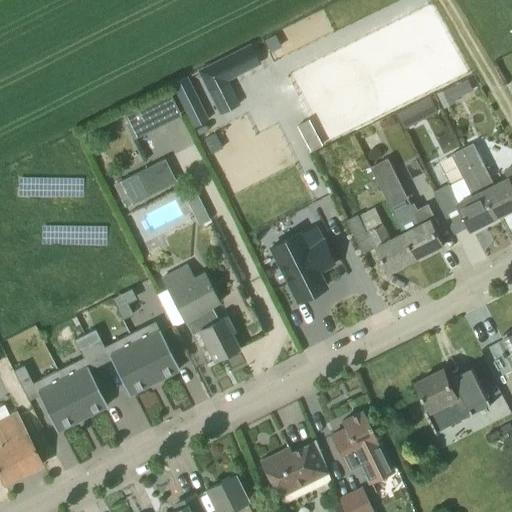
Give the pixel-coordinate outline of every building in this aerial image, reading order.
[(262,65),(252,46),(199,73),(221,116),(241,106),(229,82),(262,65)] [(438,94),(442,103),(454,97),(450,89),(449,88),(438,94)] [(181,117),(168,91),(131,110),(144,136),(181,117)] [(431,96),(397,114),(405,131),(415,126),(410,116),(417,112),(422,122),(439,113),(431,96)] [(308,120),(297,126),(310,152),(322,146),(308,120)] [(106,133),(101,123),(78,135),(83,145),(106,133)] [(474,143),(463,148),(498,218),(511,210),(511,167),(506,171),(509,178),(495,185),(474,143)] [(473,196),(459,203),(451,187),(436,195),(446,215),(460,207),(472,231),(498,218),(463,148),(452,154),(473,196)] [(407,195),(388,158),(371,167),(390,204),(407,195)] [(123,180),(134,202),(177,181),(166,159),(123,180)] [(114,184),(125,206),(134,202),(123,180),(114,184)] [(194,193),(184,198),(189,209),(200,203),(194,193)] [(394,214),(404,233),(417,259),(445,245),(438,232),(443,230),(430,205),(415,212),(412,206),(394,214)] [(417,259),(404,233),(392,239),(384,224),(368,232),(359,216),(348,222),(364,255),(378,248),(391,272),(417,259)] [(271,247),(298,301),(325,287),(317,273),(335,264),(323,240),(306,249),(298,234),(271,247)] [(204,273),(192,279),(185,265),(162,277),(191,336),(200,331),(214,361),(238,349),(231,333),(234,332),(226,317),(218,321),(211,307),(219,303),(204,273)] [(122,317),(127,327),(137,322),(132,312),(122,317)] [(511,330),(503,336),(505,339),(503,340),(511,358),(511,330)] [(154,333),(135,343),(155,382),(180,369),(164,337),(157,341),(154,333)] [(100,338),(89,344),(94,354),(105,349),(100,338)] [(112,363),(128,395),(155,382),(135,343),(116,352),(119,360),(112,363)] [(89,344),(78,349),(84,360),(94,354),(89,344)] [(491,403),(485,391),(482,385),(473,367),(454,377),(454,378),(451,380),(445,369),(418,383),(431,409),(427,411),(437,431),(438,430),(472,413),(473,412),(490,404),(491,403)] [(82,369),(62,379),(82,419),(107,406),(91,374),(85,377),(82,369)] [(27,374),(17,380),(22,390),(33,385),(27,374)] [(48,395),(40,399),(56,432),(82,419),(62,379),(44,388),(48,395)] [(379,442),(378,442),(363,411),(341,422),(345,429),(330,436),(347,469),(358,464),(365,478),(391,465),(379,442)] [(16,413),(0,421),(0,477),(3,484),(42,465),(16,413)] [(511,447),(511,430),(501,436),(508,449),(511,447)] [(261,461),(270,479),(271,479),(283,503),(331,480),(316,441),(284,457),(281,451),(261,461)] [(251,511),(246,502),(247,502),(233,475),(207,489),(218,511),(251,511)] [(339,500),(344,511),(373,511),(374,511),(362,488),(339,500)] [(204,511),(196,494),(179,503),(181,508),(173,511),(204,511)]
